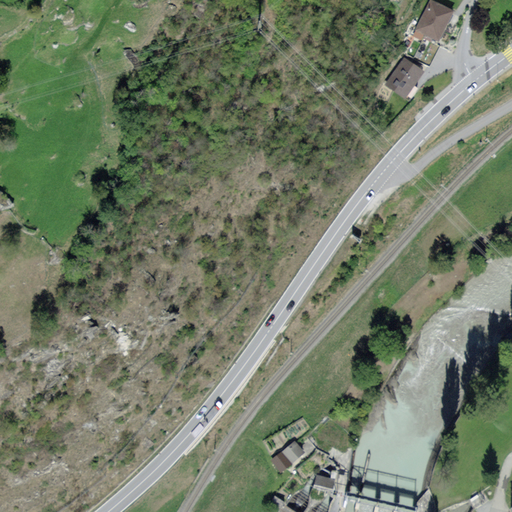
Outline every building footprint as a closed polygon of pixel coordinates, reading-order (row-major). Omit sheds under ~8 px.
[(450,14),(428,3),(412,33),(435,45),(450,14)] [(422,73),(402,58),(381,85),(402,100),(422,73)] [(303,453),(293,442),(281,453),(291,464),(303,453)] [(289,467),(281,455),(269,462),(276,474),(289,467)] [(319,478),(318,489),(337,491),(338,480),(319,478)]
